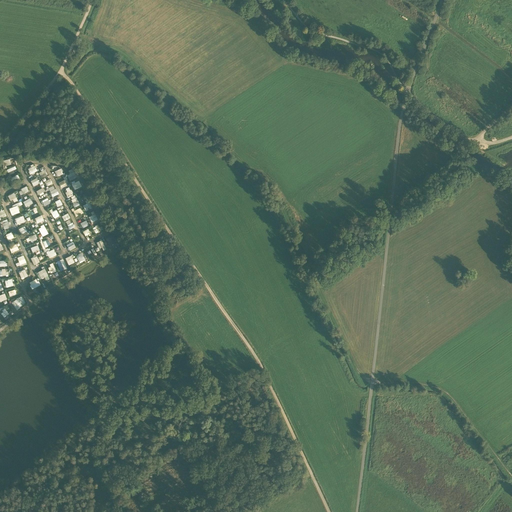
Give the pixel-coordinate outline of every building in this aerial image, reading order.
[(30,166),(31,167),(27,169),(30,174),(37,171),(33,164),(30,166)] [(41,172),(39,173),(41,178),(48,174),(44,166),(40,169),(41,172)] [(55,171),(57,177),(63,174),(61,169),(55,171)] [(70,174),(67,176),(70,181),(77,178),(72,169),(68,171),(70,174)] [(10,179),(12,183),(20,179),(18,175),(10,179)] [(30,180),(33,186),(39,183),(36,177),(30,180)] [(74,181),(71,183),(75,190),(82,187),(79,180),(75,182),(74,181)] [(21,189),(21,191),(19,192),(20,195),(29,191),(26,186),(21,189)] [(53,186),(48,188),(53,197),(59,194),(56,189),(55,189),(53,186)] [(65,192),(69,200),(74,198),(72,193),(73,193),(71,190),(65,192)] [(8,196),(10,201),(13,200),(14,203),(18,201),(14,193),(8,196)] [(30,198),(23,202),(26,207),(33,203),(30,198)] [(71,201),(72,203),(74,208),(80,205),(77,199),(71,201)] [(22,202),(12,205),(13,208),(10,208),(11,215),(20,213),(18,206),(22,205),(22,202)] [(90,202),(83,205),(85,211),(93,208),(90,202)] [(75,216),(83,214),(82,208),(73,210),(75,216)] [(50,210),(55,220),(60,217),(56,209),(53,211),(52,209),(50,210)] [(95,214),(89,217),(91,223),(98,219),(95,214)] [(34,219),(37,224),(44,220),(42,215),(34,219)] [(15,219),(17,225),(26,222),(23,216),(15,219)] [(1,221),(4,230),(10,228),(8,219),(1,221)] [(93,227),(96,234),(104,230),(102,226),(99,227),(98,225),(93,227)] [(44,226),(39,228),(42,236),(48,234),(44,226)] [(9,241),(14,238),(11,232),(5,235),(9,241)] [(36,234),(25,239),(28,245),(39,240),(36,234)] [(106,238),(109,246),(116,243),(113,235),(106,238)] [(99,249),(102,248),(103,251),(106,250),(102,240),(96,242),(99,249)] [(66,245),(70,251),(76,247),(72,241),(66,245)] [(48,256),(49,258),(56,256),(54,249),(49,251),(48,249),(45,250),(46,256),(48,256)] [(82,253),(76,256),(79,263),(85,260),(82,253)] [(65,258),(68,265),(75,263),(72,255),(65,258)] [(24,256),(18,257),(20,266),(26,265),(24,256)] [(31,259),(34,265),(40,262),(36,256),(31,259)] [(63,259),(56,262),(61,271),(67,268),(63,259)] [(53,263),(49,264),(50,267),(48,268),(51,274),(56,271),(53,263)] [(46,280),(50,278),(44,268),(36,272),(40,280),(44,278),(46,280)] [(25,269),(18,272),(22,279),(28,276),(25,269)] [(11,278),(4,281),(7,288),(14,286),(11,278)] [(39,281),(37,282),(36,279),(29,283),(32,289),(41,285),(39,281)] [(22,306),(26,303),(22,296),(18,298),(22,306)] [(16,310),(22,306),(18,299),(12,302),(16,310)]
